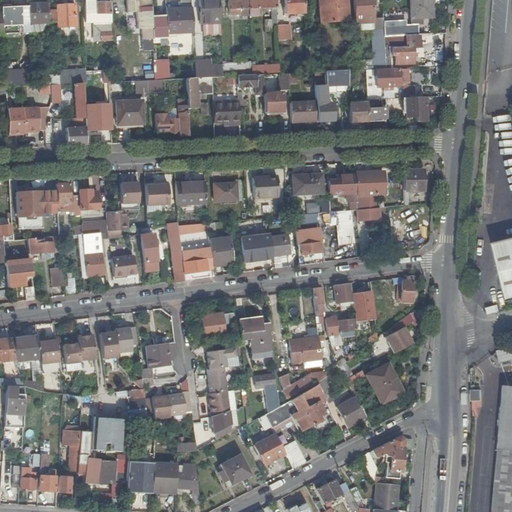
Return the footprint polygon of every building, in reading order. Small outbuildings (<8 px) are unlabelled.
[(167,33),(167,16),(152,16),(151,0),(127,0),(128,12),(136,12),(137,29),(142,29),(142,40),(153,39),(153,38),(159,38),(168,37),(167,33)] [(220,20),(219,0),(199,0),(201,23),(212,23),(212,20),(220,20)] [(250,16),(248,0),(228,0),(229,15),(241,14),(241,16),(250,16)] [(277,9),(276,0),(248,0),(250,16),(258,15),(258,9),(272,9),(277,9)] [(305,13),(303,0),(283,0),(285,14),(305,13)] [(319,0),(321,23),(349,21),(346,0),(319,0)] [(353,0),(355,24),(372,23),(373,22),(371,0),(353,0)] [(411,0),(412,18),(420,18),(433,17),(432,0),(411,0)] [(111,22),(110,3),(99,3),(97,3),(85,3),(86,22),(111,22)] [(46,4),(28,5),(28,9),(29,24),(47,23),(46,4)] [(74,5),(56,6),(57,27),(75,26),(74,5)] [(28,9),(1,10),(2,14),(3,31),(22,31),(22,33),(30,33),(29,24),(28,9)] [(166,10),(167,33),(194,32),(192,9),(166,10)] [(112,40),(111,26),(106,27),(106,33),(101,33),(101,41),(112,40)] [(285,26),(278,27),(278,41),(286,41),(285,26)] [(374,69),(386,69),(385,47),(384,36),(384,26),(372,27),(374,60),(374,69)] [(176,35),(176,54),(187,54),(186,35),(176,35)] [(420,49),(420,35),(406,35),(407,49),(391,49),(391,56),(394,56),(395,65),(413,64),(413,49),(420,49)] [(384,36),(385,47),(397,46),(396,36),(384,36)] [(168,37),(159,38),(159,42),(161,42),(161,46),(168,46),(168,37)] [(319,44),(306,45),(307,71),(307,72),(314,72),(314,56),(311,56),(311,53),(319,52),(319,44)] [(223,76),(223,64),(206,65),(206,60),(197,61),(198,78),(211,77),(223,76)] [(366,70),(374,69),(374,60),(357,61),(357,70),(366,70)] [(158,80),(160,79),(168,79),(167,61),(158,62),(158,80)] [(252,62),(223,63),(223,64),(223,76),(232,76),(237,76),(253,75),(253,74),(252,66),(252,62)] [(280,73),(279,65),(252,66),(253,74),(266,73),(280,73)] [(367,100),(380,99),(380,87),(400,87),(400,84),(407,84),(406,69),(367,71),(367,76),(366,76),(367,100)] [(325,85),(347,84),(346,72),(324,73),(324,72),(314,72),(316,103),(316,105),(326,105),(325,85)] [(281,74),(281,93),(289,92),(289,83),(288,73),(281,74)] [(288,73),(289,83),(297,82),(297,73),(288,73)] [(255,94),(263,94),(263,93),(263,75),(253,75),(237,76),(238,86),(238,87),(255,86),(255,94)] [(32,86),(32,76),(27,76),(19,76),(5,77),(5,87),(6,87),(31,86),(32,86)] [(87,83),(86,76),(68,76),(68,84),(73,84),(83,83),(87,83)] [(198,78),(196,78),(187,78),(188,109),(197,108),(196,95),(212,95),(211,77),(198,78)] [(148,80),(148,90),(160,90),(160,79),(158,80),(148,80)] [(148,90),(148,80),(134,81),(134,95),(148,94),(148,90)] [(85,132),(83,83),(73,84),(76,128),(70,129),(70,126),(67,126),(67,129),(66,129),(67,146),(86,146),(85,132)] [(60,103),(59,85),(51,85),(52,101),(52,103),(60,103)] [(263,94),(264,113),(282,112),(282,109),(281,93),(263,93),(263,94)] [(426,122),(425,97),(403,98),(404,115),(417,116),(417,122),(426,122)] [(367,103),(368,117),(383,117),(382,99),(380,99),(367,100),(367,103)] [(230,126),(240,125),(239,106),(238,102),(212,103),(213,123),(224,123),(230,123),(230,126)] [(24,131),(45,130),(45,121),(50,103),(22,105),(7,105),(8,134),(24,133),(24,131)] [(118,127),(143,125),(142,103),(117,104),(118,127)] [(291,123),(317,122),(316,105),(316,103),(290,104),(291,123)] [(360,122),(368,122),(368,117),(367,103),(349,103),(350,123),(351,122),(360,122)] [(179,135),(188,135),(188,124),(188,121),(187,105),(178,106),(179,118),(167,118),(167,113),(155,113),(156,131),(179,130),(179,135)] [(404,170),(404,191),(424,191),(424,170),(404,170)] [(384,171),(355,172),(356,193),(357,210),(376,208),(375,194),(385,194),(384,171)] [(293,194),(322,193),(321,175),(293,176),(293,194)] [(350,210),(357,210),(356,193),(355,193),(354,175),(336,176),(336,181),(328,181),(329,194),(349,194),(350,210)] [(254,198),(279,197),(278,177),(253,178),(254,198)] [(121,210),(106,211),(107,232),(108,239),(123,237),(122,230),(130,229),(129,221),(127,221),(127,216),(126,210),(125,210),(125,209),(139,209),(138,183),(120,184),(121,210)] [(206,203),(206,183),(175,185),(176,205),(206,203)] [(69,184),(56,185),(58,213),(64,212),(74,212),(74,210),(73,203),(70,203),(69,184)] [(215,202),(238,200),(237,184),(214,185),(215,202)] [(58,213),(56,185),(44,185),(46,213),(58,213)] [(168,185),(146,186),(147,206),(169,205),(168,185)] [(80,196),(73,196),(73,203),(74,210),(99,210),(98,193),(92,193),(92,191),(80,192),(80,196)] [(43,217),(41,192),(33,192),(25,192),(16,193),(17,218),(43,217)] [(380,218),(379,208),(376,208),(357,210),(358,220),(380,218)] [(18,229),(43,228),(43,217),(17,218),(18,229)] [(100,233),(101,233),(100,222),(84,224),(85,234),(100,233)] [(208,231),(207,223),(188,225),(189,232),(208,231)] [(10,226),(0,226),(0,241),(2,241),(2,242),(12,241),(10,226)] [(181,249),(179,235),(177,235),(176,226),(167,227),(168,236),(170,236),(173,264),(175,281),(184,280),(183,273),(182,262),(181,249)] [(75,235),(83,234),(82,227),(74,227),(75,235)] [(101,253),(103,253),(100,233),(85,234),(83,234),(88,275),(103,274),(101,253)] [(145,272),(158,271),(154,235),(148,235),(148,233),(141,234),(145,272)] [(305,244),(319,242),(318,235),(304,237),(305,244)] [(50,252),(59,251),(57,236),(44,238),(27,239),(28,246),(29,250),(29,254),(38,253),(50,252)] [(289,236),(270,238),(272,256),(291,253),(289,236)] [(231,238),(210,240),(212,258),(213,266),(234,263),(231,238)] [(28,246),(27,239),(12,241),(13,247),(20,247),(25,247),(28,246)] [(13,247),(12,241),(2,242),(5,261),(16,260),(16,254),(14,255),(13,247)] [(263,241),(240,244),(243,262),(265,259),(263,241)] [(305,244),(297,245),(298,255),(321,252),(319,242),(305,244)] [(511,296),(511,244),(496,248),(507,297),(511,296)] [(188,249),(181,249),(182,262),(189,261),(189,256),(197,255),(197,251),(188,252),(188,249)] [(213,266),(212,258),(205,259),(204,249),(197,250),(197,251),(197,255),(189,256),(189,261),(182,262),(183,273),(207,270),(207,271),(213,270),(213,266)] [(113,277),(135,274),(133,256),(111,259),(113,277)] [(53,287),(63,286),(61,270),(60,268),(51,270),(53,287)] [(24,283),(32,282),(32,274),(23,275),(24,283)] [(412,302),(414,276),(394,278),(394,284),(399,284),(398,300),(402,300),(402,302),(412,302)] [(65,293),(74,293),(74,278),(65,278),(65,293)] [(26,300),(35,300),(32,282),(24,283),(26,300)] [(352,294),(351,284),(326,287),(328,304),(340,303),(341,310),(351,309),(351,310),(354,310),(353,305),(352,294)] [(323,304),(321,288),(312,289),(314,305),(323,304)] [(364,293),(352,294),(353,305),(357,305),(359,319),(367,318),(364,293)] [(493,307),(505,302),(503,297),(491,302),(493,307)] [(324,312),(323,304),(314,305),(315,313),(323,312),(324,312)] [(224,313),(201,316),(204,338),(227,335),(224,313)] [(396,354),(412,345),(403,328),(413,323),(409,316),(385,334),(389,343),(392,348),(396,354)] [(272,350),(268,320),(262,321),(261,317),(247,318),(247,323),(239,324),(241,340),(249,339),(251,353),(272,350)] [(339,333),(357,330),(355,319),(337,322),(337,318),(326,319),(328,333),(330,341),(332,341),(333,346),(343,345),(339,333)] [(100,333),(103,358),(117,356),(117,352),(132,350),(131,345),(138,345),(135,327),(114,329),(114,331),(100,333)] [(238,341),(239,341),(238,329),(229,329),(231,342),(233,342),(238,341)] [(95,358),(92,335),(77,336),(78,341),(78,343),(71,344),(63,345),(66,364),(81,362),(80,360),(95,358)] [(38,340),(37,336),(10,339),(16,359),(17,361),(40,358),(38,343),(38,340)] [(10,339),(9,337),(0,338),(0,361),(16,359),(10,339)] [(291,364),(306,362),(322,360),(319,342),(319,337),(288,341),(291,364)] [(59,362),(56,338),(48,339),(49,342),(38,343),(40,358),(41,364),(59,362)] [(170,361),(173,361),(175,358),(177,355),(176,342),(146,347),(148,368),(153,367),(170,365),(170,361)] [(218,351),(213,351),(207,352),(209,369),(207,369),(211,394),(227,392),(224,367),(227,367),(225,358),(235,356),(233,342),(231,342),(217,344),(218,351)] [(387,351),(384,345),(382,342),(372,347),(379,361),(389,356),(387,351)] [(392,348),(389,343),(384,345),(387,351),(392,348)] [(511,356),(511,346),(501,349),(503,359),(511,356)] [(336,365),(339,369),(339,368),(346,363),(343,359),(336,365)] [(323,375),(324,380),(325,379),(339,369),(336,365),(323,375)] [(402,393),(387,365),(366,376),(380,404),(402,393)] [(141,369),(142,379),(150,378),(148,368),(141,369)] [(278,392),(280,403),(288,399),(315,383),(316,385),(318,384),(324,380),(323,375),(323,371),(310,374),(290,385),(287,380),(285,374),(279,377),(285,388),(282,390),(278,392)] [(361,372),(345,380),(348,385),(364,377),(361,372)] [(265,385),(268,414),(280,407),(278,392),(276,393),(274,375),(255,378),(256,386),(265,385)] [(155,385),(154,378),(150,378),(142,379),(143,386),(155,385)] [(326,400),(333,396),(333,394),(325,379),(324,380),(318,384),(326,400)] [(27,388),(44,391),(43,380),(26,382),(26,388),(27,388)] [(320,404),(327,401),(326,400),(318,384),(316,385),(291,401),(298,413),(293,416),(301,431),(322,421),(320,417),(325,414),(320,404)] [(8,386),(6,419),(24,420),(26,399),(17,398),(18,387),(8,386)] [(131,398),(145,396),(143,389),(130,390),(131,398)] [(473,389),(474,414),(478,414),(477,399),(482,399),(481,389),(473,389)] [(190,396),(189,390),(183,391),(183,394),(168,396),(170,415),(186,413),(186,411),(192,411),(190,396)] [(211,394),(210,394),(211,405),(209,405),(211,417),(213,417),(214,425),(212,425),(213,434),(217,441),(226,436),(232,433),(231,427),(229,411),(227,392),(211,394)] [(170,415),(168,396),(145,399),(147,416),(154,415),(155,419),(171,417),(170,415)] [(347,427),(365,418),(355,398),(337,407),(347,427)] [(511,511),(511,399),(508,448),(503,448),(498,501),(497,511),(511,511)] [(271,428),(292,416),(293,416),(298,413),(291,401),(280,407),(268,414),(265,416),(271,428)] [(229,411),(231,427),(238,426),(236,410),(229,411)] [(106,416),(94,416),(93,450),(105,450),(105,442),(112,442),(112,450),(123,450),(124,417),(112,417),(112,414),(106,413),(106,416)] [(275,434),(295,422),(292,416),(271,428),(275,434)] [(264,427),(269,425),(265,417),(260,420),(264,427)] [(239,433),(243,440),(248,437),(243,427),(238,430),(239,433)] [(69,471),(77,472),(78,455),(80,431),(80,430),(72,430),(71,434),(64,434),(63,445),(71,446),(69,471)] [(80,431),(78,455),(88,456),(89,432),(80,431)] [(264,464),(285,454),(284,453),(275,434),(254,445),(264,465),(264,464)] [(412,450),(413,440),(404,439),(401,436),(373,451),(376,458),(383,455),(385,455),(386,455),(386,457),(389,457),(387,477),(400,478),(400,471),(402,472),(404,449),(412,450)] [(169,451),(169,443),(155,442),(154,450),(169,451)] [(197,450),(196,442),(185,443),(193,452),(197,450)] [(193,452),(185,443),(178,443),(178,452),(193,452)] [(286,456),(293,470),(305,464),(296,447),(284,453),(285,454),(286,456)] [(41,454),(40,466),(48,467),(49,454),(41,454)] [(264,464),(266,467),(286,456),(285,454),(264,464)] [(128,462),(128,460),(117,459),(117,463),(87,460),(88,456),(78,455),(77,472),(76,480),(84,481),(85,482),(108,484),(108,482),(113,483),(115,481),(115,480),(127,481),(128,462)] [(224,471),(231,485),(250,475),(240,455),(221,465),(224,471)] [(153,463),(128,462),(127,481),(126,488),(152,490),(153,463)] [(168,493),(176,494),(177,464),(153,463),(152,490),(151,492),(159,493),(159,496),(168,497),(168,493)] [(21,473),(20,488),(35,489),(36,479),(28,478),(28,468),(24,468),(24,465),(21,465),(21,473)] [(194,506),(201,505),(199,489),(198,489),(197,479),(197,477),(195,465),(184,465),(184,476),(180,476),(179,489),(192,489),(194,506)] [(50,491),(49,506),(56,507),(57,492),(54,491),(55,470),(49,469),(49,476),(40,475),(39,490),(50,491)] [(224,484),(228,481),(223,471),(218,473),(224,484)] [(230,485),(231,485),(224,471),(223,471),(228,481),(230,485)] [(12,487),(20,488),(21,473),(13,473),(12,487)] [(72,485),(73,477),(59,476),(58,492),(69,493),(69,485),(72,485)] [(341,495),(334,481),(317,489),(324,504),(341,495)] [(398,511),(400,485),(376,483),(374,509),(385,510),(398,511)] [(356,503),(349,490),(343,493),(350,506),(356,503)] [(97,504),(109,506),(112,495),(99,492),(97,504)] [(310,511),(306,503),(297,508),(295,505),(287,510),(287,511),(310,511)]
